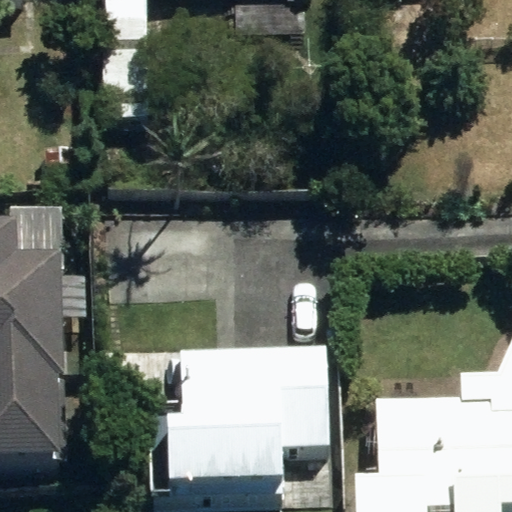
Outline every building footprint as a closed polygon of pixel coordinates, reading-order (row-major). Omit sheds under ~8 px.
[(0,0),(0,10),(41,9),(40,0),(0,0)] [(110,0),(114,131),(159,130),(155,0),(110,0)] [(285,219),(192,215),(189,287),(242,289),(243,253),(283,255),(285,219)] [(32,234),(0,235),(0,475),(75,473),(72,395),(80,395),(76,268),(34,269),(32,234)] [(336,357),(186,361),(187,415),(156,416),(158,508),(299,505),(298,459),(339,458),(336,357)] [(468,407),(384,410),(388,491),(366,492),(366,511),(511,511),(511,371),(506,385),(467,386),(468,407)]
